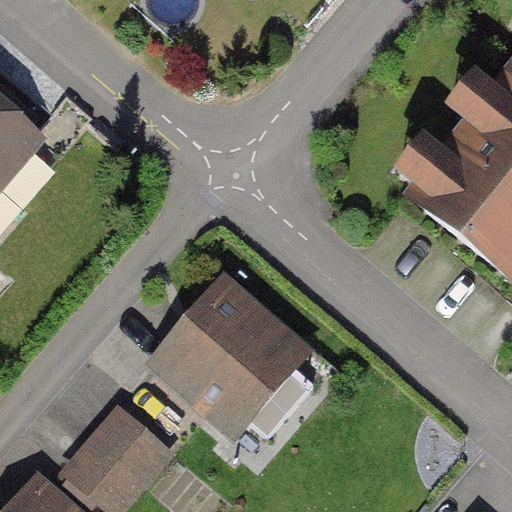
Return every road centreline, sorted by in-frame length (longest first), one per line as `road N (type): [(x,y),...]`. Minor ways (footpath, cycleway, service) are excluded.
road 1 (residential): [(216,181),(511,434)]
road 2 (residential): [(216,181),(0,426)]
road 3 (residential): [(4,0),(216,181)]
road 4 (residential): [(373,0),(216,181)]
